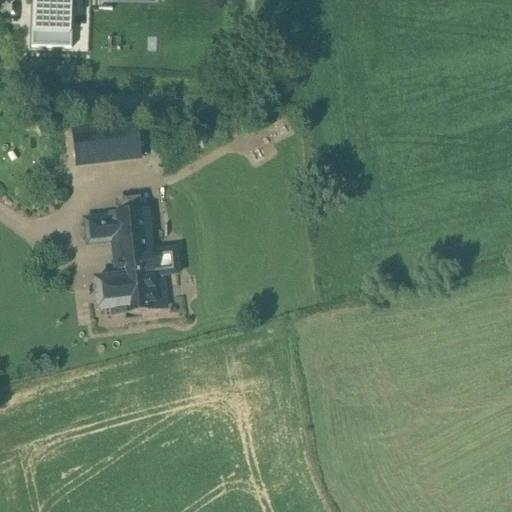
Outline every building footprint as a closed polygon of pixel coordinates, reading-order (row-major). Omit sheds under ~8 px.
[(32,0),(31,48),(71,49),(71,42),(73,42),(74,8),(73,8),(73,0),(71,0),(32,0)] [(135,126),(75,133),(78,165),(138,159),(135,126)] [(146,213),(111,217),(111,218),(114,243),(117,278),(153,274),(151,253),(146,213)] [(111,218),(84,221),(87,246),(114,243),(111,218)] [(176,250),(151,253),(153,274),(153,277),(179,275),(176,250)] [(153,274),(117,278),(121,308),(113,309),(114,315),(157,310),(153,277),(153,274)] [(117,278),(95,281),(98,311),(113,309),(121,308),(117,278)]
